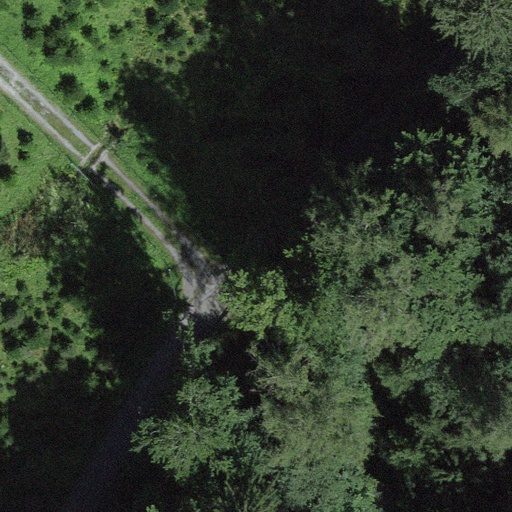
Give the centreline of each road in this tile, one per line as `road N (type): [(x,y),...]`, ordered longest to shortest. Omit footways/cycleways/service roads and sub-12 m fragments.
road 1 (track): [(498,0),(231,294),(79,511)]
road 2 (track): [(231,294),(0,69)]
